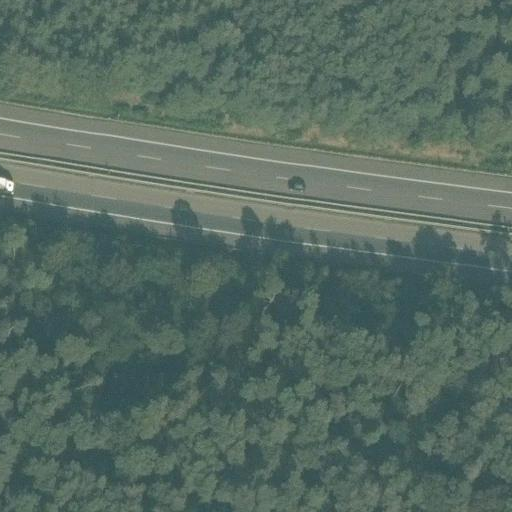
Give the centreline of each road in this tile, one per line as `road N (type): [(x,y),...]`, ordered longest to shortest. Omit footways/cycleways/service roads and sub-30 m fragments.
road 1 (motorway): [(0,179),(511,258)]
road 2 (motorway): [(511,209),(0,133)]
